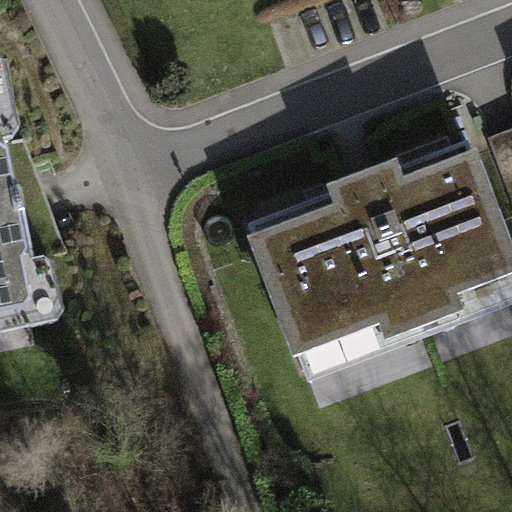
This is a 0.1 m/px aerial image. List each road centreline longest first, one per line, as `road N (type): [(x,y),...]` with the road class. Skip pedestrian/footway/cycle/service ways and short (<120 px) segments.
road 1 (residential): [(134,171),(511,37)]
road 2 (residential): [(134,171),(147,240),(240,511)]
road 3 (residential): [(50,0),(134,171)]
